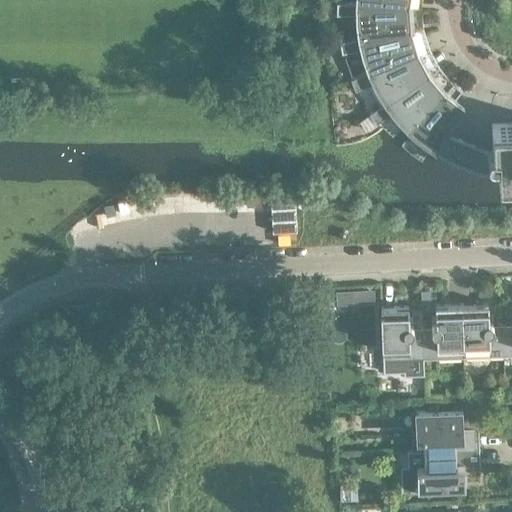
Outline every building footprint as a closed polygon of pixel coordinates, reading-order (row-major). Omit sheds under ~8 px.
[(358,38),(411,27),(409,4),(355,2),(337,1),(336,13),(355,14),(355,20),(358,37),(358,38)] [(411,27),(358,38),(358,37),(339,40),(342,52),(360,49),(362,54),(367,71),(368,72),(417,51),(411,27)] [(417,51),(368,72),(367,71),(351,78),(355,89),(373,82),(375,87),(384,102),(429,71),(417,51)] [(395,116),(401,122),(407,129),(444,90),(429,72),(429,71),(384,102),(369,112),(376,122),(391,111),(395,116)] [(444,90),(407,129),(415,135),(421,140),(428,145),(436,151),(447,133),(461,110),(451,102),(454,97),(462,87),(453,80),(444,90)] [(492,151),(487,150),(487,153),(488,155),(490,158),(492,159),(495,159),(496,159),(497,159),(498,173),(498,178),(511,177),(511,122),(511,123),(491,123),(492,147),(492,151)] [(447,133),(436,151),(464,164),(471,143),(447,133)] [(471,143),(464,164),(476,168),(493,172),(498,173),(497,159),(496,159),(495,159),(492,159),(490,158),(488,155),(487,153),(487,150),(471,143)] [(337,301),(374,300),(374,286),(337,286),(337,301)] [(461,303),(463,356),(503,354),(502,322),(493,323),(492,320),(488,318),(488,302),(461,303)] [(461,303),(435,304),(435,320),(433,322),(431,325),(422,325),(423,357),(463,356),(461,303)] [(408,305),(381,306),(383,371),(405,371),(405,375),(424,374),(423,357),(422,325),(413,325),(411,323),(408,321),(408,305)] [(511,320),(511,322),(502,322),(503,354),(511,354),(511,320)] [(407,449),(407,450),(479,447),(478,432),(463,432),(462,408),(414,410),(415,435),(422,435),(423,448),(407,449)] [(479,447),(407,450),(408,464),(400,464),(401,490),(465,487),(464,463),(479,463),(479,447)] [(356,486),(340,487),(340,501),(341,501),(357,500),(356,486)]
